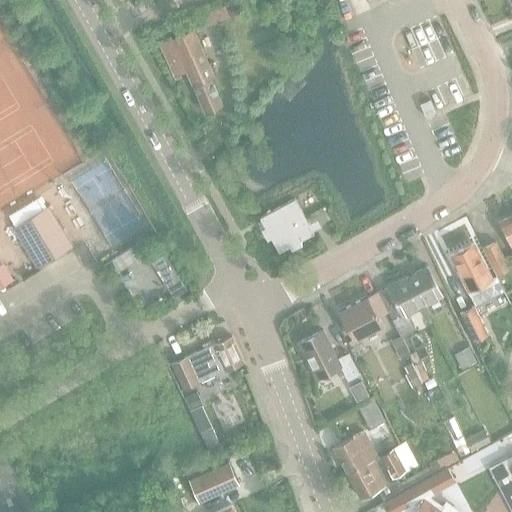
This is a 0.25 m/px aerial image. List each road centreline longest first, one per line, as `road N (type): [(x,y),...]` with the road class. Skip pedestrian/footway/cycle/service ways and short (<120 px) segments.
road 1 (residential): [(457,0),(497,90),(487,153),(445,200),(252,312)]
road 2 (tertiary): [(237,285),(80,0)]
road 3 (residential): [(0,418),(237,285)]
road 4 (tertiary): [(326,511),(252,312)]
